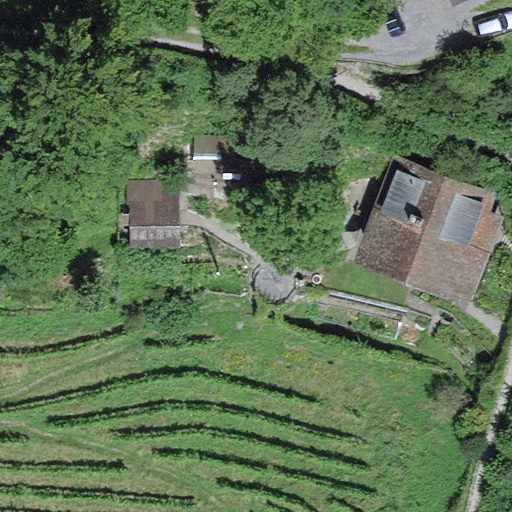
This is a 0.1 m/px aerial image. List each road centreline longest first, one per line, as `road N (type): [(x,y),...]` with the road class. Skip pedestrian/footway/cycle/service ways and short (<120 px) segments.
road 1 (track): [(0,53),(142,31),(311,46)]
road 2 (track): [(311,46),(475,0)]
